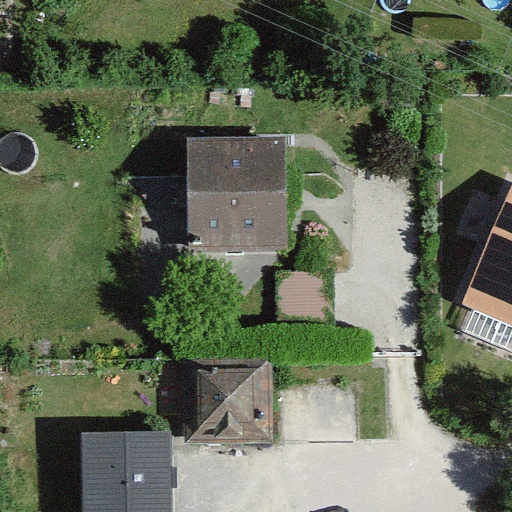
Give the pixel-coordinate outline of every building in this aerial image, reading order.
[(286,159),(204,159),(205,257),(286,256),(286,159)] [(511,205),(465,313),(511,332),(511,205)] [(337,277),(282,277),(283,339),(337,339),(337,277)] [(276,365),(187,366),(187,453),(277,452),(276,365)] [(175,511),(175,444),(86,445),(86,511),(175,511)]
